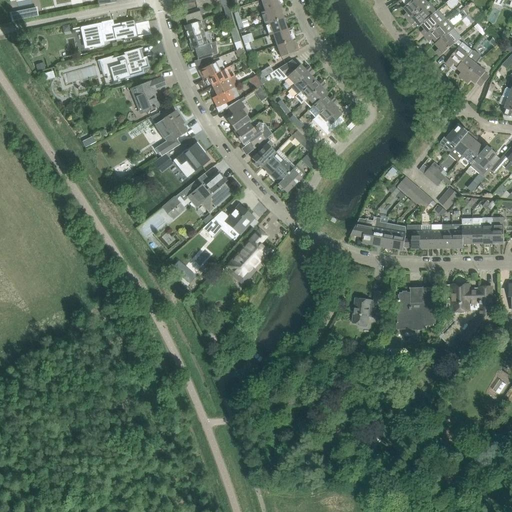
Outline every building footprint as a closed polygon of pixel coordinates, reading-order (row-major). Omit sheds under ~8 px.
[(188,0),(182,0),(183,0),(183,3),(185,10),(185,13),(191,11),(188,0)] [(188,0),(191,11),(197,9),(194,0),(188,0)] [(194,0),(197,9),(199,9),(202,8),(203,8),(201,0),(194,0)] [(227,0),(219,0),(220,5),(223,7),(225,14),(230,12),(228,3),(227,0)] [(262,0),(261,0),(265,11),(265,12),(279,7),(283,6),(281,0),(262,0)] [(402,0),(400,1),(404,8),(407,13),(404,16),(408,21),(423,7),(428,3),(426,0),(402,0)] [(428,3),(423,7),(408,21),(412,25),(416,22),(420,27),(421,25),(431,16),(432,14),(433,15),(436,11),(428,3)] [(283,18),(279,7),(265,12),(265,11),(261,13),(265,24),(283,18)] [(36,8),(10,13),(11,21),(38,16),(36,8)] [(183,14),(187,25),(187,26),(199,21),(200,22),(202,21),(201,15),(204,14),(202,8),(199,9),(197,9),(191,11),(185,13),(183,14)] [(461,11),(467,17),(470,14),(465,8),(461,11)] [(421,32),(425,37),(446,19),(438,10),(436,11),(433,15),(432,14),(431,16),(421,25),(425,29),(421,32)] [(475,20),(470,14),(467,17),(472,23),(475,20)] [(269,36),(273,35),(273,34),(287,29),(283,18),(265,24),(269,36)] [(446,19),(425,37),(430,42),(433,39),(437,43),(452,30),(454,28),(446,19)] [(101,23),(81,27),(84,42),(93,40),(95,47),(104,45),(103,42),(123,38),(123,40),(137,37),(134,20),(120,23),(120,24),(113,25),(112,22),(102,24),(101,23)] [(202,21),(200,22),(199,21),(187,26),(187,25),(184,26),(188,38),(209,31),(205,20),(202,21)] [(291,28),(287,29),(273,34),(273,35),(276,46),(294,39),(291,28)] [(437,43),(435,44),(439,49),(436,52),(440,57),(444,53),(459,40),(460,39),(452,30),(437,43)] [(191,49),(194,49),(194,48),(207,45),(207,44),(209,43),(212,43),(209,31),(188,38),(191,49)] [(504,31),(501,39),(507,41),(508,40),(510,33),(504,31)] [(234,43),(240,41),(238,35),(232,37),(234,43)] [(276,46),(280,57),(298,51),(294,39),(276,46)] [(498,44),(492,39),(489,42),(495,48),(498,44)] [(446,63),(451,67),(455,70),(457,69),(458,67),(467,57),(469,55),(468,55),(472,51),(459,40),(444,53),(450,58),(446,63)] [(207,45),(194,48),(194,49),(198,60),(196,61),(198,66),(213,60),(211,56),(213,55),(217,54),(215,42),(212,43),(209,43),(207,44),(207,45)] [(112,57),(99,60),(100,62),(99,62),(102,71),(103,71),(104,74),(111,72),(113,81),(114,83),(117,82),(120,82),(119,81),(125,79),(124,74),(127,73),(128,77),(143,72),(142,69),(148,67),(146,58),(143,59),(140,48),(123,53),(124,55),(112,59),(112,57)] [(459,76),(464,80),(476,64),(481,58),(480,56),(479,55),(478,54),(477,53),(476,53),(475,52),(474,51),(472,51),(468,55),(469,55),(467,57),(458,67),(457,69),(462,72),(459,76)] [(203,80),(208,78),(207,78),(220,72),(220,71),(226,68),(221,59),(198,71),(203,80)] [(507,69),(511,64),(511,62),(508,59),(502,65),(507,69)] [(287,78),(294,85),(310,69),(308,66),(304,69),(300,65),(298,67),(291,60),(273,72),(269,74),(273,79),(275,78),(279,80),(283,80),(287,78)] [(43,63),(35,65),(37,72),(45,70),(43,63)] [(486,72),(476,64),(464,80),(468,84),(471,80),(476,84),(477,83),(481,87),(490,77),(485,73),(486,72)] [(261,79),(269,74),(273,72),(270,66),(258,74),(261,79)] [(208,78),(206,79),(207,80),(209,83),(210,82),(212,87),(234,76),(229,67),(226,68),(220,71),(220,72),(208,78)] [(296,95),(314,79),(310,75),(313,72),(310,69),(294,85),(290,88),(296,95)] [(53,72),(44,74),(46,81),(55,78),(53,72)] [(239,85),(234,76),(212,87),(217,96),(229,90),(234,87),(239,85)] [(131,89),(141,113),(158,106),(152,90),(165,85),(162,78),(151,82),(151,83),(147,84),(147,83),(131,89)] [(251,79),(248,80),(253,89),(256,87),(257,89),(262,86),(259,81),(254,84),(251,79)] [(304,101),(307,99),(324,83),(321,80),(317,83),(314,79),(296,95),(294,98),(301,105),(304,101)] [(311,107),(313,105),(314,106),(325,95),(325,96),(327,94),(323,89),(326,86),(324,83),(307,99),(304,101),(311,108),(311,107)] [(217,96),(212,98),(217,107),(216,107),(219,112),(228,107),(226,103),(239,97),(234,87),(229,90),(217,96)] [(260,88),(253,92),(261,102),(267,98),(260,88)] [(503,96),(508,99),(511,99),(511,89),(508,88),(506,89),(503,96)] [(328,99),(325,96),(325,95),(314,106),(313,105),(311,107),(311,108),(309,110),(315,117),(318,115),(335,99),(332,96),(328,99)] [(234,115),(227,120),(236,131),(236,132),(250,122),(245,115),(247,114),(247,112),(241,103),(246,100),(244,97),(228,107),(234,115)] [(325,122),(326,121),(330,125),(341,114),(337,110),(338,110),(334,105),(337,102),(335,99),(318,115),(325,122)] [(277,103),(282,109),(285,106),(281,100),(277,103)] [(290,112),(285,106),(282,109),(286,115),(290,112)] [(158,113),(150,117),(155,125),(154,125),(163,139),(164,139),(167,142),(155,150),(160,157),(180,144),(176,138),(185,132),(181,125),(183,123),(176,111),(162,120),(158,113)] [(289,119),(294,124),(298,121),(292,115),(289,119)] [(303,126),(301,123),(298,121),(294,124),(300,129),(303,126)] [(236,132),(236,131),(234,132),(243,144),(249,140),(255,148),(256,148),(266,139),(271,134),(268,130),(254,128),(252,129),(248,123),(250,122),(236,132)] [(469,132),(459,124),(448,137),(446,135),(447,134),(440,142),(444,145),(444,146),(444,147),(444,148),(444,149),(445,149),(445,150),(446,151),(447,151),(448,151),(449,152),(450,151),(451,151),(453,148),(454,148),(469,132)] [(320,133),(323,138),(333,130),(329,126),(320,133)] [(292,135),(301,144),(305,139),(297,131),(292,135)] [(454,149),(448,155),(457,163),(463,156),(476,141),(473,138),(475,136),(470,131),(469,131),(469,132),(454,148),(454,149)] [(259,151),(252,159),(255,162),(254,164),(258,167),(259,166),(261,168),(262,167),(261,166),(275,153),(275,152),(270,147),(272,145),(266,139),(256,148),(259,151)] [(313,148),(305,139),(301,144),(309,152),(313,148)] [(485,149),(476,141),(463,156),(472,164),(485,149)] [(196,144),(175,160),(176,160),(180,165),(177,168),(185,179),(209,160),(204,154),(201,151),(203,150),(198,143),(196,144)] [(484,179),(491,170),(494,167),(493,167),(489,164),(497,154),(488,146),(485,149),(472,164),(470,167),(479,175),(473,183),(477,187),(484,179)] [(262,167),(270,175),(283,161),(275,153),(261,166),(262,167)] [(504,155),(493,167),(494,167),(491,170),(496,174),(503,166),(507,170),(511,164),(511,154),(508,159),(504,155)] [(162,172),(168,167),(172,164),(172,163),(165,155),(154,163),(162,172)] [(310,168),(314,164),(306,155),(301,160),(310,168)] [(283,161),(270,175),(278,183),(279,183),(292,169),(295,167),(286,158),(283,161)] [(439,166),(434,162),(424,174),(429,178),(439,166)] [(439,166),(429,178),(433,182),(441,173),(444,170),(439,166)] [(279,183),(278,183),(277,184),(286,193),(301,178),(292,169),(279,183)] [(201,203),(209,212),(232,193),(223,184),(226,181),(218,172),(204,184),(199,179),(176,199),(174,197),(163,207),(173,219),(185,209),(183,208),(191,201),(196,207),(201,203)] [(441,173),(433,182),(438,186),(442,181),(448,186),(449,185),(452,182),(441,173)] [(398,186),(403,190),(410,181),(406,177),(398,186)] [(403,190),(407,194),(415,185),(410,181),(403,190)] [(407,194),(411,198),(419,189),(415,185),(407,194)] [(460,196),(458,195),(450,188),(447,193),(456,200),(460,196)] [(416,202),(424,193),(419,189),(411,198),(416,202)] [(428,197),(424,193),(416,202),(420,206),(421,206),(428,197)] [(456,200),(447,193),(443,197),(452,205),(456,200)] [(401,201),(409,209),(414,203),(405,196),(401,201)] [(429,206),(433,201),(428,197),(421,206),(425,210),(429,206)] [(443,197),(439,202),(448,210),(452,205),(443,197)] [(511,203),(503,202),(502,204),(510,211),(511,209),(511,203)] [(220,213),(214,219),(222,226),(228,231),(232,228),(239,234),(254,218),(239,205),(227,219),(220,213)] [(206,225),(213,219),(209,214),(202,221),(206,225)] [(366,219),(360,218),(351,235),(364,237),(362,243),(373,245),(376,228),(378,216),(374,216),(374,220),(368,219),(369,218),(366,218),(366,219)] [(376,228),(373,245),(383,247),(387,224),(381,223),(381,217),(378,216),(376,228)] [(206,225),(202,229),(213,238),(222,226),(214,219),(213,219),(206,225)] [(483,219),(483,220),(483,244),(494,244),(493,219),(483,219)] [(494,244),(504,244),(504,226),(504,219),(493,219),(494,244)] [(463,244),(473,244),(473,220),(462,220),(463,225),(463,244)] [(483,220),(473,220),(473,244),(483,244),(483,220)] [(383,247),(393,249),(397,226),(387,224),(383,247)] [(432,231),(432,249),(443,249),(442,225),(432,226),(432,231)] [(452,225),(442,225),(443,249),(453,249),(452,225)] [(452,225),(453,249),(463,248),(463,244),(463,225),(452,225)] [(404,247),(408,247),(408,239),(405,239),(406,233),(406,227),(397,226),(393,249),(403,251),(404,247)] [(407,226),(408,239),(408,247),(412,247),(412,249),(422,249),(422,232),(422,226),(407,226)] [(266,236),(259,230),(228,266),(243,279),(268,251),(259,244),(266,236)] [(432,231),(422,232),(422,249),(432,249),(432,231)] [(471,348),(492,318),(492,287),(479,287),(479,290),(470,290),(470,284),(452,285),(452,311),(471,311),(470,310),(479,310),(479,315),(461,341),(471,348)] [(397,323),(397,328),(411,328),(411,330),(427,329),(427,326),(434,326),(433,297),(437,297),(436,290),(433,290),(433,288),(424,288),(424,287),(410,287),(410,292),(400,293),(400,300),(398,300),(398,311),(397,311),(397,323)] [(380,317),(383,293),(375,292),(374,301),(355,298),(352,323),(368,324),(369,316),(380,317)] [(395,400),(389,406),(399,415),(405,409),(400,405),(395,400)] [(295,434),(290,441),(295,445),(301,438),(295,434)] [(365,436),(361,442),(367,447),(372,441),(365,436)] [(333,461),(338,453),(324,442),(318,450),(333,461)]
